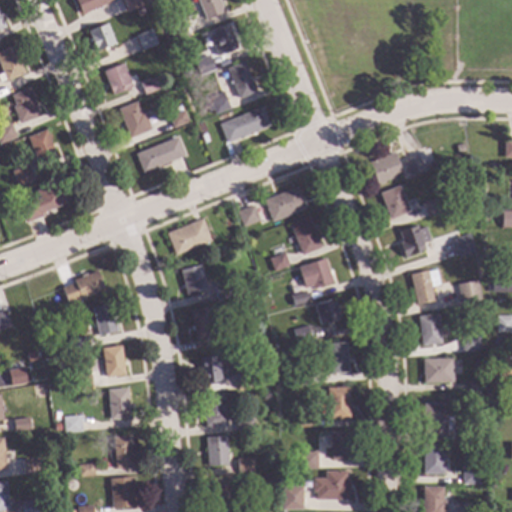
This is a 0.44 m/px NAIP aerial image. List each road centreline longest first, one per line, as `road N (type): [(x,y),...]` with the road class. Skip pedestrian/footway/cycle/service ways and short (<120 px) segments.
road 1 (residential): [(511,103),(402,111),(0,264)]
road 2 (residential): [(25,0),(120,222),(150,314),(176,511)]
road 3 (residential): [(257,0),(379,298),(385,511)]
